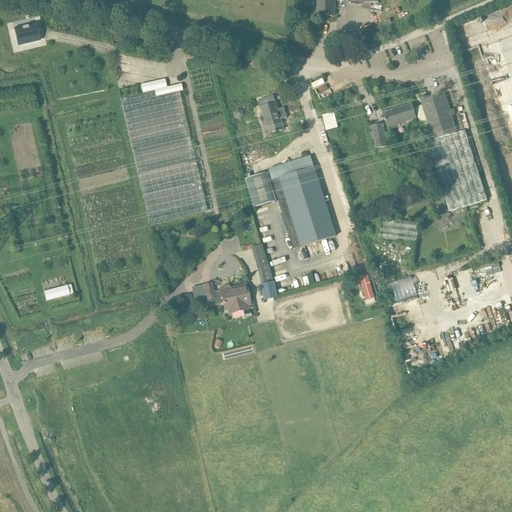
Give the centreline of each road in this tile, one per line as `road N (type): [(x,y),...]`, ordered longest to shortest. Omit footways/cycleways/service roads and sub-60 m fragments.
road 1 (unclassified): [(54,0),(323,65),(501,0)]
road 2 (tertiary): [(61,511),(0,356)]
